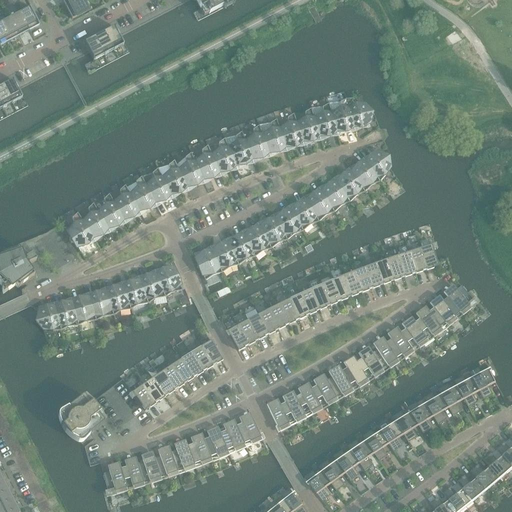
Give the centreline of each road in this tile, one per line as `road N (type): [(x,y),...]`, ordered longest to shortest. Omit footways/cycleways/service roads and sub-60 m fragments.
road 1 (residential): [(253,401),(426,288),(308,332),(236,370)]
road 2 (residential): [(236,370),(123,448),(253,401)]
road 3 (residential): [(164,220),(258,176),(341,154)]
road 4 (residential): [(176,246),(341,154)]
road 5 (residential): [(345,511),(501,417)]
road 6 (residential): [(388,511),(501,417)]
road 7 (residential): [(236,370),(176,246)]
road 8 (residential): [(319,511),(253,401)]
road 9 (residential): [(62,283),(164,220)]
road 10 (residential): [(62,283),(176,246)]
